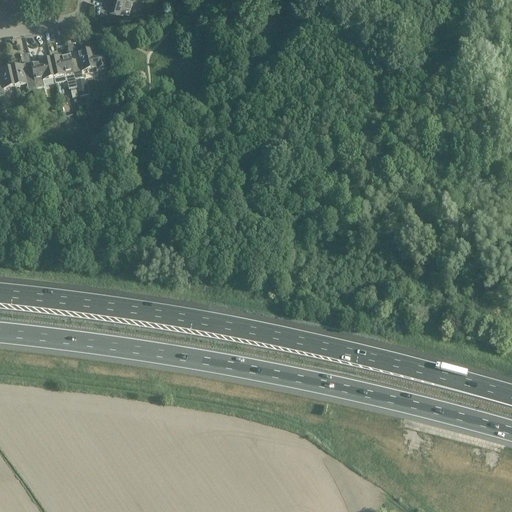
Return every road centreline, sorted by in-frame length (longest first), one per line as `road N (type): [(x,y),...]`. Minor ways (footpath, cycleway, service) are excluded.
road 1 (motorway): [(511,394),(203,320),(0,293)]
road 2 (motorway): [(0,332),(201,357),(511,428)]
